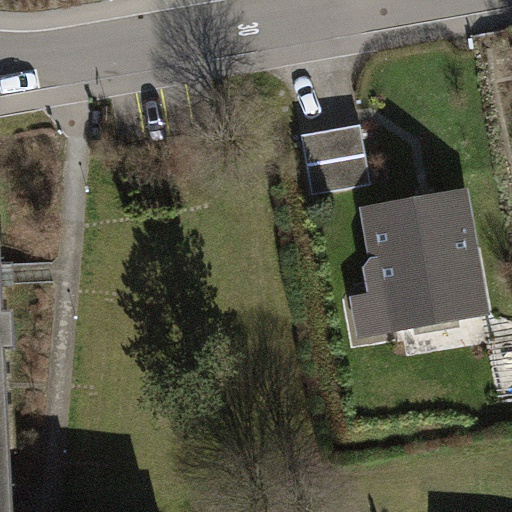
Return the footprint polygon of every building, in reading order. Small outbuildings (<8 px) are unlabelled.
[(361,125),(302,135),(313,195),(372,185),(361,125)] [(461,199),(371,214),(379,255),(371,266),(373,282),(385,290),(385,293),(391,324),(413,320),(459,313),(480,309),(461,199)] [(391,324),(385,293),(354,299),(361,336),(391,331),(391,324)] [(459,313),(413,320),(416,336),(461,328),(459,313)] [(13,511),(5,383),(0,383),(0,511),(13,511)]
